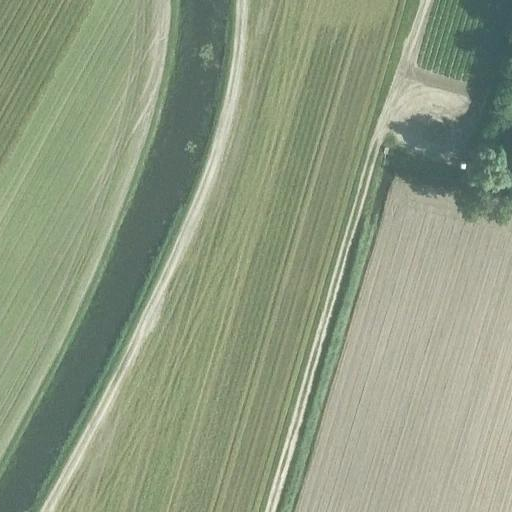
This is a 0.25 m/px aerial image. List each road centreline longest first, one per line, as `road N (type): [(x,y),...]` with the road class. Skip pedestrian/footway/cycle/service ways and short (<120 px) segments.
road 1 (track): [(240,0),(234,80),(206,177),(127,355),(42,511)]
road 2 (track): [(269,511),(378,135),(426,0)]
